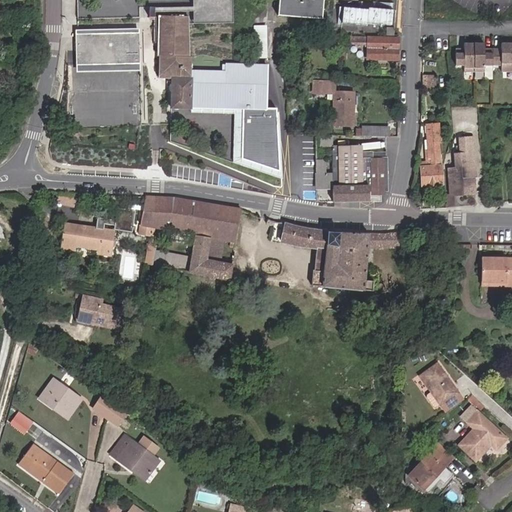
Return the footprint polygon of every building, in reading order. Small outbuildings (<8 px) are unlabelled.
[(159,16),(187,17),(186,0),(161,0),(160,9),(159,16)] [(233,24),(232,0),(192,0),(193,25),(233,24)] [(279,0),(278,20),(321,22),(323,0),(279,0)] [(360,34),(360,15),(337,14),(337,33),(360,34)] [(159,16),(158,47),(187,48),(187,17),(159,16)] [(266,19),(252,19),(253,52),(266,52),(266,19)] [(139,58),(138,27),(74,28),(75,59),(139,58)] [(386,27),(386,37),(394,37),(395,28),(386,27)] [(399,38),(358,36),(357,44),(369,44),(369,60),(398,61),(399,49),(399,38)] [(474,71),(474,43),(464,43),(464,48),(456,48),(455,65),(464,65),(464,71),(474,71)] [(493,65),(493,49),(484,48),(484,43),(474,43),(474,71),(484,71),(484,65),(493,65)] [(511,71),(511,43),(501,43),(501,49),(493,49),(493,65),(493,67),(501,67),(501,72),(511,71)] [(187,48),(158,47),(158,82),(171,82),(171,68),(186,68),(187,56),(187,48)] [(268,109),(269,66),(224,65),(224,73),(189,73),(189,68),(186,68),(171,68),(171,82),(171,111),(192,111),(192,108),(241,108),(241,153),(277,173),(277,109),(268,109)] [(315,93),(336,94),(337,82),(321,81),(316,81),(315,93)] [(354,94),(336,94),(336,126),(354,126),(354,94)] [(241,153),(241,108),(192,108),(192,111),(192,113),(233,113),(233,148),(241,153)] [(365,137),(391,137),(391,128),(365,127),(365,137)] [(442,151),(441,132),(427,133),(429,158),(427,159),(426,162),(421,163),(422,187),(444,185),(443,165),(441,165),(441,158),(440,158),(439,151),(442,151)] [(315,136),(315,145),(332,145),(332,136),(315,136)] [(475,193),(474,178),(475,178),(473,136),(459,137),(460,153),(454,153),(455,168),(448,169),(450,195),(446,195),(447,205),(454,205),(454,195),(475,193)] [(332,145),(315,145),(315,164),(388,163),(388,157),(372,157),(372,151),(351,152),(350,145),(332,145)] [(315,164),(316,193),(322,193),(322,183),(333,183),(333,197),(333,201),(370,201),(370,190),(376,190),(376,192),(381,192),(381,190),(387,190),(388,163),(315,164)] [(316,197),(333,197),(333,183),(322,183),(322,193),(316,193),(316,197)] [(167,245),(167,239),(158,238),(160,228),(169,230),(171,230),(176,198),(144,197),(140,232),(151,235),(148,247),(145,263),(151,264),(152,262),(168,264),(169,253),(155,250),(157,243),(167,245)] [(186,200),(176,198),(171,230),(182,231),(186,200)] [(241,210),(186,200),(182,231),(188,232),(187,240),(195,242),(196,235),(225,240),(236,242),(241,210)] [(111,258),(115,231),(104,229),(105,224),(115,225),(132,228),(134,210),(116,207),(114,220),(96,217),(95,228),(64,224),(60,251),(74,253),(75,248),(96,251),(95,256),(111,258)] [(299,246),(316,247),(324,248),(322,270),(313,269),(311,284),(361,291),(362,288),(372,290),(374,280),(363,278),(367,247),(399,247),(398,233),(381,235),(328,233),(291,226),(284,224),(281,242),(299,246)] [(221,262),(225,240),(196,235),(195,242),(189,273),(230,280),(232,264),(221,262)] [(316,247),(313,269),(322,270),(324,248),(316,247)] [(511,258),(502,259),(502,288),(511,287),(511,258)] [(502,288),(502,259),(478,259),(479,287),(502,288)] [(441,304),(446,305),(448,302),(449,300),(448,297),(446,295),(443,294),(440,295),(438,297),(438,299),(438,301),(440,303),(441,304)] [(96,323),(77,319),(82,297),(78,296),(72,322),(95,327),(96,323)] [(117,332),(122,310),(102,306),(103,301),(82,297),(77,319),(96,323),(95,327),(117,332)] [(26,344),(24,353),(30,357),(34,350),(26,344)] [(455,393),(435,365),(418,377),(428,391),(436,404),(438,405),(455,393)] [(39,402),(53,412),(56,408),(71,418),(82,402),(54,381),(39,402)] [(430,406),(432,407),(436,404),(428,391),(424,394),(423,397),(430,406)] [(127,415),(103,398),(94,412),(118,429),(127,415)] [(68,422),(71,418),(56,408),(53,412),(68,422)] [(478,416),(468,427),(473,432),(458,448),(474,463),(489,446),(495,451),(505,440),(478,416)] [(31,429),(18,417),(12,424),(25,435),(31,429)] [(158,456),(144,445),(130,436),(115,456),(137,472),(140,467),(154,478),(165,462),(158,456)] [(149,438),(144,445),(158,456),(164,449),(149,438)] [(436,454),(441,448),(436,444),(427,453),(442,467),(446,462),(436,454)] [(35,447),(25,460),(34,467),(32,469),(47,480),(44,484),(61,496),(75,475),(35,447)] [(451,457),(441,448),(436,454),(446,462),(451,457)] [(452,476),(442,467),(427,453),(406,477),(424,492),(436,478),(444,485),(452,476)] [(20,467),(44,484),(47,480),(32,469),(34,467),(25,460),(20,467)] [(151,482),(154,478),(140,467),(137,472),(151,482)] [(136,503),(130,511),(145,511),(147,511),(136,503)]
